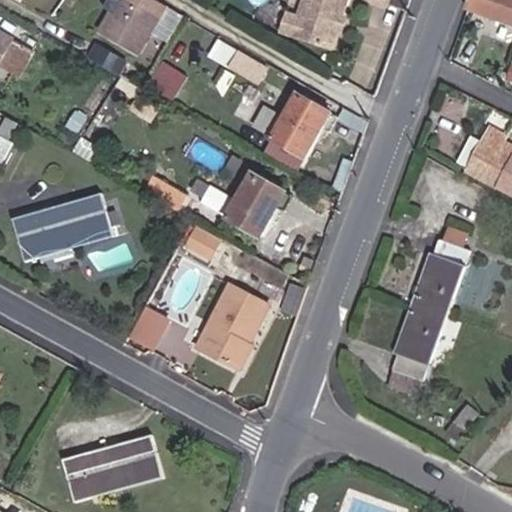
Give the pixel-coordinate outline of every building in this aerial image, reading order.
[(137,48),(163,2),(160,0),(105,0),(104,3),(112,8),(101,27),(137,48)] [(343,15),(347,0),(305,0),(301,15),(295,33),(333,46),(339,27),(337,23),(339,18),(343,15)] [(511,0),(473,0),(469,11),(511,24),(511,0)] [(295,33),(301,15),(290,12),(285,29),(295,33)] [(344,28),(348,16),(343,15),(339,18),(337,23),(339,27),(344,28)] [(0,61),(26,73),(39,48),(0,27),(0,61)] [(212,56),(231,66),(239,54),(220,42),(212,56)] [(239,54),(231,66),(260,83),(268,71),(239,54)] [(131,80),(138,67),(125,60),(118,73),(131,80)] [(168,60),(157,77),(177,91),(188,74),(168,60)] [(322,129),(331,114),(299,95),(273,139),(305,158),(322,129)] [(509,135),(511,130),(511,123),(492,113),(486,124),(509,135)] [(331,114),(322,129),(330,134),(340,119),(331,114)] [(466,173),(498,190),(511,163),(511,155),(508,154),(501,151),(505,143),(508,138),(489,128),(482,141),(468,169),(466,173)] [(0,165),(12,143),(0,136),(0,165)] [(460,164),(468,169),(482,141),(474,137),(460,164)] [(501,151),(508,154),(511,146),(511,145),(505,143),(501,151)] [(511,163),(498,190),(511,196),(511,163)] [(255,175),(240,198),(215,184),(204,204),(260,238),(287,193),(255,175)] [(147,193),(181,211),(187,199),(155,180),(147,193)] [(106,214),(101,195),(14,222),(26,263),(71,249),(70,244),(111,231),(111,228),(106,214)] [(106,214),(111,228),(118,226),(113,212),(106,214)] [(222,238),(198,225),(188,242),(212,255),(222,238)] [(70,244),(71,249),(113,237),(111,231),(70,244)] [(448,245),(465,251),(469,238),(469,236),(452,232),(448,245)] [(433,255),(415,305),(448,317),(471,253),(465,251),(448,245),(443,244),(438,257),(433,255)] [(306,293),(308,287),(296,282),(293,288),(306,293)] [(231,285),(201,349),(240,367),(270,304),(231,285)] [(287,306),(300,310),(306,293),(293,288),(287,306)] [(131,337),(155,349),(172,316),(147,304),(131,337)] [(448,317),(415,305),(397,357),(401,358),(396,372),(425,382),(448,317)] [(425,382),(396,372),(390,389),(419,398),(425,382)] [(467,434),(481,416),(468,406),(453,424),(467,434)] [(66,459),(77,502),(94,498),(92,491),(163,472),(153,436),(66,459)] [(165,479),(163,472),(92,491),(94,498),(165,479)]
